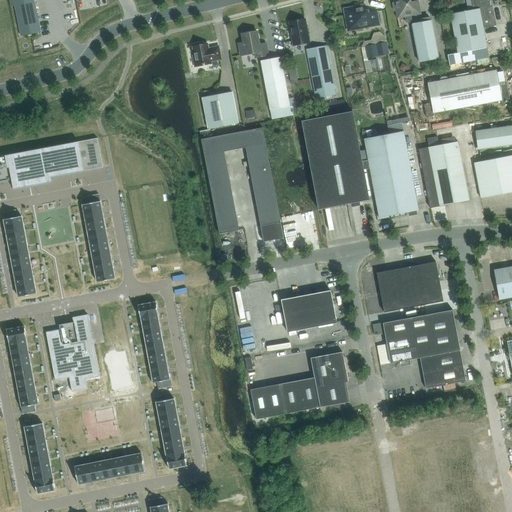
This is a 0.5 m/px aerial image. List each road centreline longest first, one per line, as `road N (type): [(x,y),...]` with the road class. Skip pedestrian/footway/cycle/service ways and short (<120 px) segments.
road 1 (unclassified): [(464,232),(511,511)]
road 2 (unclassified): [(346,251),(396,511)]
road 3 (unclassified): [(227,0),(112,30),(82,63),(0,89)]
road 4 (residential): [(0,317),(167,285)]
road 5 (unclassified): [(346,251),(210,276)]
